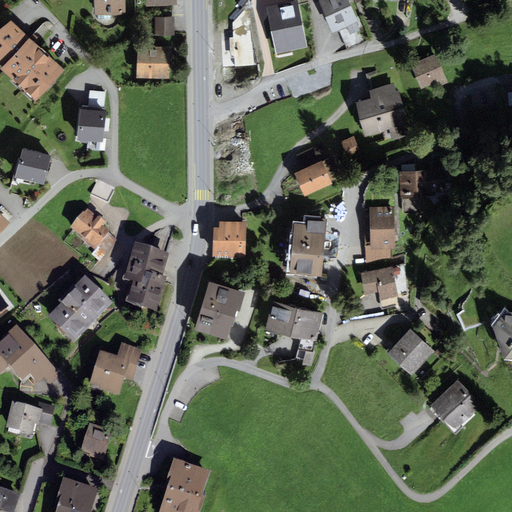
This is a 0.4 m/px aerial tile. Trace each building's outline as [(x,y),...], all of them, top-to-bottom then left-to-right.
[(93,0),(94,15),(97,15),(97,20),(110,19),(110,14),(125,14),(124,0),(93,0)] [(296,0),(266,6),(275,52),(305,46),(296,0)] [(358,21),(349,0),(318,0),(332,32),(339,29),(347,48),(365,41),(357,22),(358,21)] [(174,17),(155,17),(155,35),(174,35),(174,17)] [(11,20),(0,29),(0,63),(2,66),(0,68),(35,101),(64,69),(38,45),(29,37),(11,20)] [(33,33),(29,37),(38,45),(42,41),(33,33)] [(171,46),(137,46),(136,77),(170,78),(171,46)] [(435,54),(410,65),(421,89),(438,82),(440,86),(448,82),(435,54)] [(371,98),(356,102),(365,136),(389,130),(392,139),(410,134),(398,89),(402,88),(396,64),(365,73),(371,98)] [(90,90),(88,107),(104,108),(106,92),(90,90)] [(88,107),(80,106),(77,140),(102,142),(106,109),(104,108),(88,107)] [(353,136),(340,142),(347,157),(360,151),(353,136)] [(337,177),(322,144),(299,154),(304,167),(293,172),(304,196),(332,184),(330,179),(337,177)] [(51,155),(22,147),(15,177),(44,185),(51,155)] [(401,171),(398,171),(400,198),(401,198),(402,211),(402,212),(403,213),(421,212),(420,197),(436,196),(435,191),(446,191),(445,170),(414,171),(414,164),(401,165),(401,171)] [(115,188),(97,180),(90,196),(99,200),(107,204),(115,188)] [(394,206),(369,207),(370,250),(374,250),(375,260),(390,258),(390,248),(395,248),(394,206)] [(87,212),(71,232),(96,251),(92,256),(99,262),(116,240),(102,230),(105,226),(104,226),(106,223),(99,217),(97,220),(87,212)] [(0,231),(9,223),(0,213),(0,231)] [(294,223),(290,273),(321,276),(327,219),(305,217),(305,224),(294,223)] [(213,227),(211,256),(244,258),(246,222),(219,220),(219,227),(213,227)] [(150,253),(134,249),(123,287),(132,290),(127,308),(157,316),(166,281),(162,280),(168,259),(165,258),(150,253)] [(41,258),(17,282),(24,289),(48,265),(41,258)] [(392,266),(360,273),(365,295),(378,292),(380,301),(399,297),(392,266)] [(59,311),(48,322),(73,348),(113,309),(85,281),(74,291),(73,289),(55,307),(59,311)] [(210,281),(194,331),(227,341),(236,310),(239,311),(245,292),(210,281)] [(323,313),(272,300),(265,330),(268,330),(267,334),(278,337),(279,333),(301,338),(298,348),(306,350),(314,352),(323,313)] [(511,311),(506,311),(493,327),(504,359),(511,359),(511,311)] [(410,328),(387,353),(412,375),(434,351),(410,328)] [(5,341),(0,346),(0,377),(8,370),(22,384),(30,377),(38,386),(44,380),(50,387),(61,377),(16,329),(4,340),(5,341)] [(100,355),(89,391),(119,399),(124,381),(132,383),(142,351),(121,345),(117,360),(100,355)] [(314,352),(306,350),(302,365),(311,367),(315,352),(314,352)] [(437,350),(434,353),(439,358),(442,355),(437,350)] [(295,359),(285,361),(287,374),(297,372),(295,359)] [(457,380),(429,406),(443,420),(457,429),(482,406),(457,380)] [(37,412),(12,406),(6,432),(32,438),(34,427),(38,428),(39,425),(50,427),(54,408),(39,404),(37,412)] [(90,427),(81,455),(90,457),(89,460),(103,465),(113,434),(90,427)] [(159,511),(199,511),(205,496),(203,495),(211,470),(173,458),(166,480),(170,481),(159,511)] [(59,506),(57,511),(92,511),(98,494),(63,483),(56,505),(59,506)] [(41,489),(33,511),(44,511),(52,487),(41,489)] [(15,511),(20,497),(0,490),(0,511),(15,511)]
